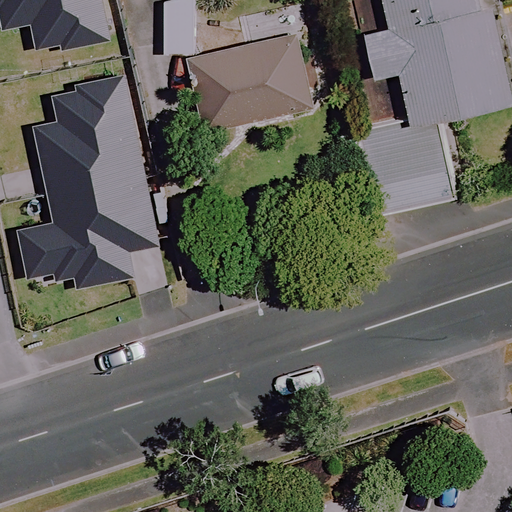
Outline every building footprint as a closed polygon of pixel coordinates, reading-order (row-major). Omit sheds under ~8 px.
[(141,172),(77,0),(0,0),(0,28),(20,84),(0,92),(18,141),(42,132),(67,199),(141,172)] [(198,48),(196,0),(168,0),(170,49),(198,48)] [(392,0),(398,26),(372,32),(383,75),(408,69),(420,122),(511,100),(511,40),(502,0),(392,0)] [(322,105),(303,31),(194,58),(213,132),(322,105)] [(409,156),(402,126),(340,139),(344,158),(361,154),(374,217),(457,199),(446,148),(409,156)] [(56,190),(27,190),(27,227),(56,228),(56,190)]
